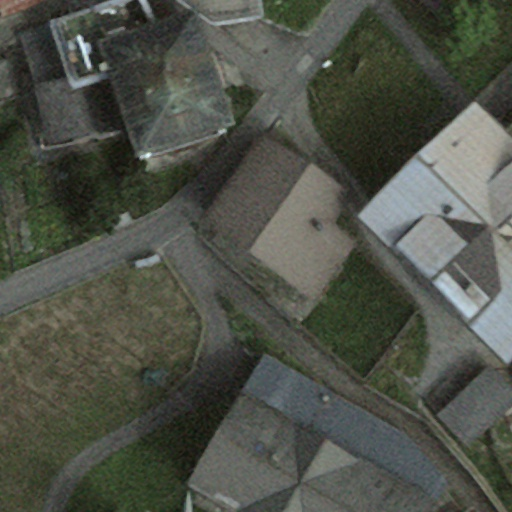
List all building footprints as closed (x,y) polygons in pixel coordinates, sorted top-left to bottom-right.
[(0,0),(0,4),(4,16),(44,1),(43,0),(0,0)] [(140,0),(92,14),(126,120),(140,161),(225,133),(191,28),(158,39),(140,0)] [(212,25),(257,19),(254,0),(181,0),(181,3),(212,25)] [(457,0),(418,0),(438,19),(457,0)] [(92,14),(26,37),(42,90),(30,93),(41,138),(126,120),(92,14)] [(472,139),(388,223),(511,345),(511,134),(499,135),(483,151),(472,139)] [(337,202),(260,148),(209,217),(316,292),(346,250),(317,230),(337,202)] [(403,443),(266,365),(197,486),(242,511),(425,511),(440,486),(403,443)] [(511,393),(490,370),(441,418),(467,444),(511,398),(511,393)]
